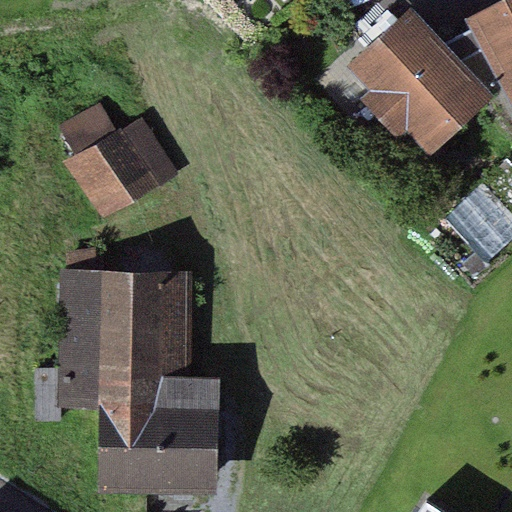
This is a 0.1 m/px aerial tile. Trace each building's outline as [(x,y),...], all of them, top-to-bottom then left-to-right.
[(511,7),(485,22),(511,70),(511,7)] [(500,85),(421,19),(368,82),(448,148),(500,85)] [(0,115),(0,120),(0,139),(38,142),(40,117),(0,115)] [(154,117),(74,158),(102,214),(183,173),(154,117)] [(511,158),(443,210),(483,265),(511,243),(511,158)] [(227,375),(199,374),(202,269),(70,265),(66,403),(109,404),(106,485),(224,488),(227,375)] [(453,511),(437,501),(429,511),(453,511)]
